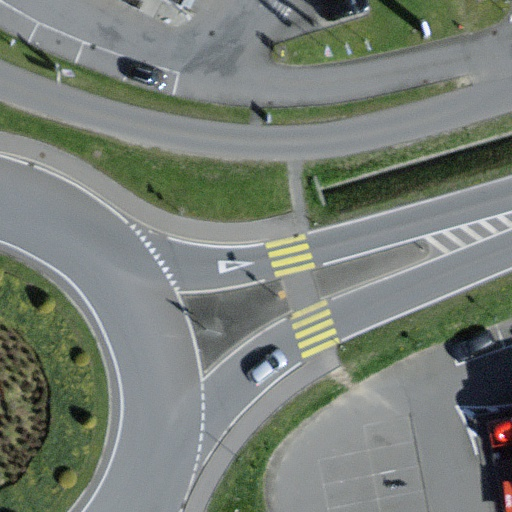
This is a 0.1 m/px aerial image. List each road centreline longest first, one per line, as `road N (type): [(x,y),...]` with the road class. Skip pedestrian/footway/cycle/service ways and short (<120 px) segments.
road 1 (secondary): [(154,452),(275,351),(511,245)]
road 2 (secondary): [(511,192),(252,263),(110,268)]
road 3 (secondary): [(154,452),(154,355),(110,268)]
road 4 (secondary): [(110,268),(58,225),(0,202)]
